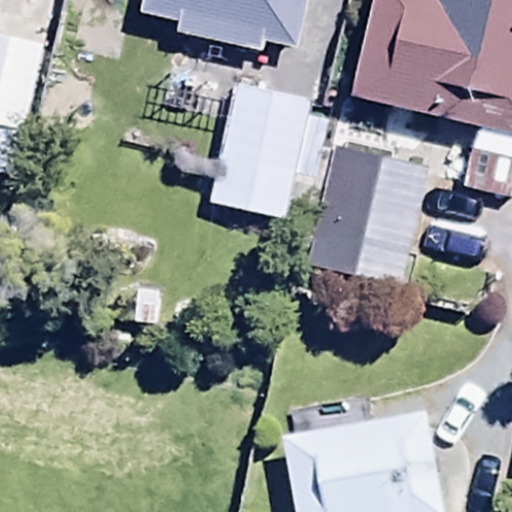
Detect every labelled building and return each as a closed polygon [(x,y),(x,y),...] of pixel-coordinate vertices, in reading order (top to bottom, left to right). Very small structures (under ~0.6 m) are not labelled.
[(138,0),(136,8),(170,16),(167,30),(254,51),(258,37),(291,45),(301,0),(138,0)] [(511,0),(365,0),(345,92),(473,121),(459,185),(510,197),(511,185),(511,0)] [(43,43),(0,30),(0,129),(17,135),(43,43)] [(211,77),(155,67),(148,108),(203,118),(211,77)] [(327,102),(231,80),(204,197),(282,214),(285,201),(303,205),(327,102)] [(425,164),(330,142),(302,259),(397,282),(425,164)] [(276,440),(287,511),(435,511),(421,418),(276,440)]
